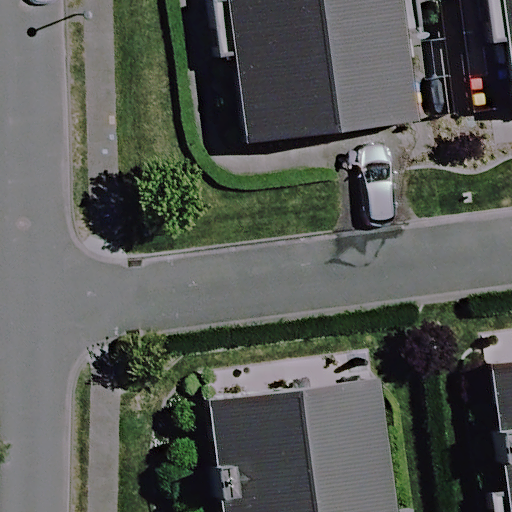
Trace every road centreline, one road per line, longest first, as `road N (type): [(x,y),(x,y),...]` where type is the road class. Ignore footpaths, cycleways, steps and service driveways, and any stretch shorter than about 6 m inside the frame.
road 1 (residential): [(31,310),(511,245)]
road 2 (residential): [(20,59),(31,310)]
road 3 (residential): [(31,310),(29,511)]
